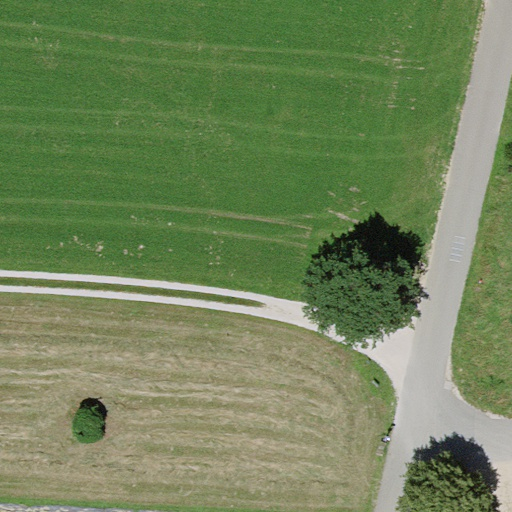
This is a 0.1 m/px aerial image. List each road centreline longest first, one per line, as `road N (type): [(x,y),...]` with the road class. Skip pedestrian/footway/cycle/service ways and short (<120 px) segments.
road 1 (unclassified): [(506,0),(397,511)]
road 2 (track): [(0,276),(263,301),(383,333),(429,365)]
